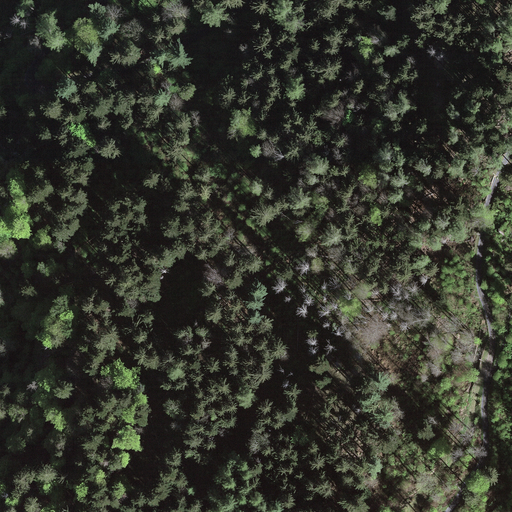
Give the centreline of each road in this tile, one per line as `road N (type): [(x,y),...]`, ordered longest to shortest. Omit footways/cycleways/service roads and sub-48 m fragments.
road 1 (track): [(511,151),(487,208),(478,273),(490,341),(485,448),(446,511)]
road 2 (track): [(104,0),(35,60),(30,74),(46,84),(143,64),(251,0)]
road 3 (track): [(488,369),(462,440),(415,511)]
